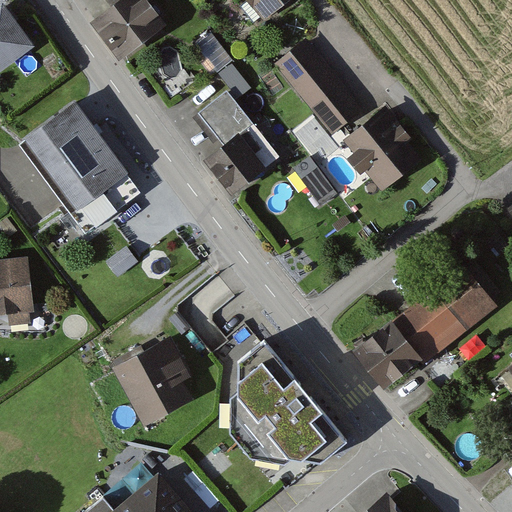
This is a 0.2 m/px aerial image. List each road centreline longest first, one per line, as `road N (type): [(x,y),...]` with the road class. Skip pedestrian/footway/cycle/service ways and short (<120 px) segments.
road 1 (residential): [(305,333),(469,196),(454,159),(336,0)]
road 2 (tertiary): [(305,333),(55,0)]
road 3 (tertiary): [(396,440),(305,333)]
